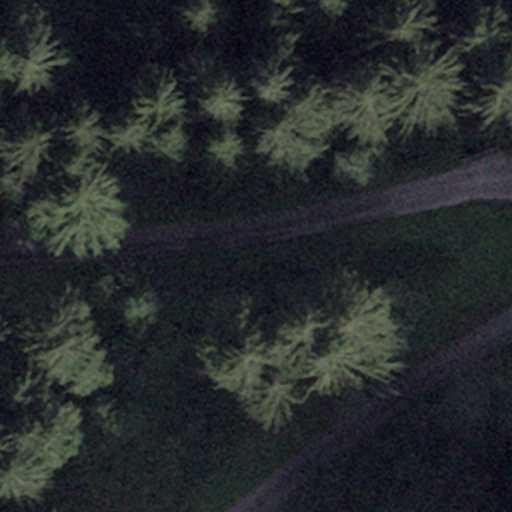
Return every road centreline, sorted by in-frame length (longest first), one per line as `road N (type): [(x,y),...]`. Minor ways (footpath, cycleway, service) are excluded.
road 1 (track): [(511,190),(0,257)]
road 2 (track): [(273,511),(511,348)]
